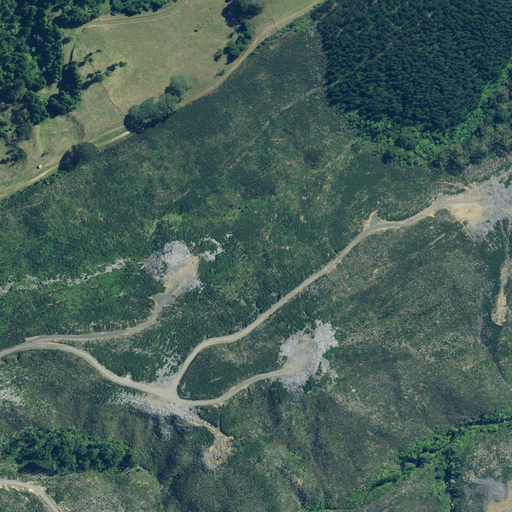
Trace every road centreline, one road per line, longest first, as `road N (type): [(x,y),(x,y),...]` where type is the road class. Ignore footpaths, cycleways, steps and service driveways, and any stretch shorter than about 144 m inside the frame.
road 1 (track): [(0,365),(56,354),(114,393),(161,395),(197,338),(282,300),(327,247),(349,232),(425,219),(484,170)]
road 2 (track): [(312,0),(252,40),(166,126),(77,163),(0,220)]
road 3 (track): [(0,98),(15,78),(45,95),(60,90),(75,34),(88,23),(153,15),(182,0)]
